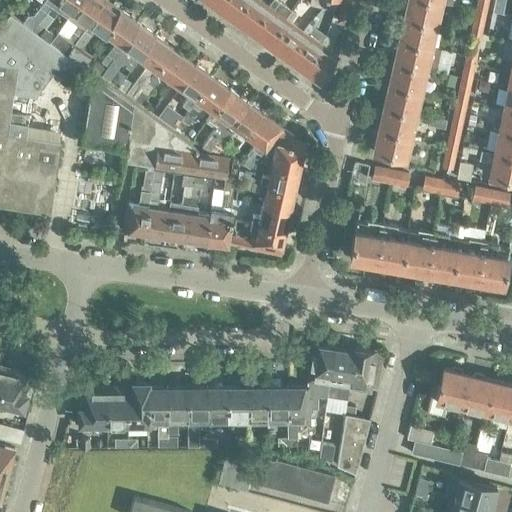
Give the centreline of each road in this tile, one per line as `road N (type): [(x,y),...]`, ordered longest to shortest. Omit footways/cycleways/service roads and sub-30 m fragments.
road 1 (residential): [(69,334),(266,342),(277,294)]
road 2 (residential): [(343,123),(162,0)]
road 3 (residential): [(382,511),(370,491),(416,315)]
road 4 (residential): [(277,294),(86,266)]
road 5 (residential): [(69,334),(21,511)]
road 6 (residential): [(301,298),(343,123)]
road 7 (residential): [(343,123),(372,0)]
